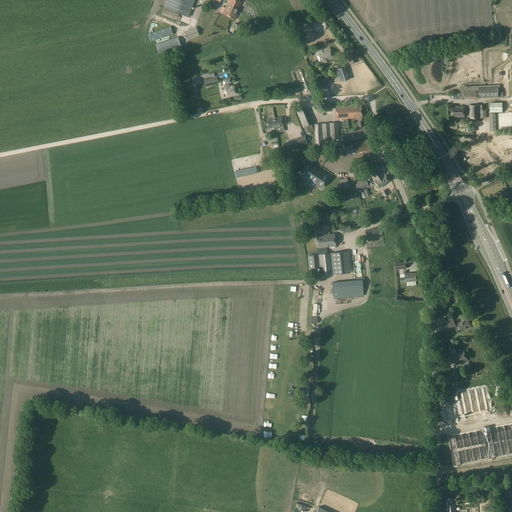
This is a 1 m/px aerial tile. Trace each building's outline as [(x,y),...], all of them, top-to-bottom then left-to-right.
[(166,0),(163,7),(188,17),(194,0),(166,0)] [(239,11),(238,10),(242,2),(237,0),(229,0),(223,14),(235,20),(239,11)] [(170,27),(148,34),(151,41),(172,34),(170,27)] [(184,32),(188,39),(199,35),(196,27),(184,32)] [(177,37),(156,43),(159,53),(180,47),(177,37)] [(326,62),(326,61),(333,58),(330,49),(316,53),(320,64),(326,62)] [(355,52),(346,55),(350,65),(358,62),(355,52)] [(344,66),(335,70),(339,83),(349,79),(344,66)] [(205,87),(218,83),(216,77),(203,80),(205,87)] [(225,85),(225,88),(224,88),(226,96),(235,94),(233,86),(232,86),(232,85),(230,86),(229,84),(231,84),(230,78),(222,80),(224,86),(225,85)] [(498,87),(478,88),(478,98),(498,97),(498,87)] [(477,99),(476,90),(464,91),(464,99),(477,99)] [(361,105),(336,107),(337,120),(345,119),(345,121),(343,122),(343,128),(348,127),(348,119),(362,117),(361,105)] [(469,105),(469,119),(479,118),(479,105),(469,105)] [(451,107),(451,117),(464,117),(464,107),(451,107)] [(296,112),(303,128),(312,124),(305,108),(296,112)] [(281,118),(266,120),(267,128),(283,126),(281,118)] [(313,124),(315,146),(323,146),(323,140),(339,139),(338,122),(313,124)] [(306,143),(304,137),(288,142),(290,149),(306,143)] [(299,174),(321,188),(329,176),(307,162),(299,174)] [(373,181),(375,183),(378,189),(389,181),(385,176),(376,164),(367,171),(373,181)] [(255,167),(236,171),(238,178),(257,173),(255,167)] [(342,179),(346,193),(339,195),(341,201),(352,198),(350,191),(346,178),(342,179)] [(369,186),(366,180),(354,184),(356,191),(369,186)] [(341,227),(343,233),(351,230),(349,224),(341,227)] [(380,227),(365,232),(368,241),(383,236),(380,227)] [(334,234),(316,236),(316,240),(315,240),(315,241),(315,244),(316,244),(317,244),(317,248),(335,246),(334,234)] [(351,273),(348,251),(308,255),(309,268),(319,267),(320,275),(333,274),(333,275),(351,273)] [(395,270),(396,270),(396,273),(399,273),(399,269),(406,269),(405,262),(395,263),(395,270)] [(405,274),(406,278),(401,278),(401,282),(417,281),(416,273),(409,274),(405,274)] [(360,277),(331,279),(331,295),(361,293),(360,277)] [(451,315),(445,318),(449,329),(456,326),(451,315)] [(468,319),(458,324),(461,331),(471,326),(468,319)] [(464,350),(452,356),(456,366),(468,360),(464,350)] [(484,384),(456,389),(461,414),(489,409),(484,384)] [(446,419),(453,418),(452,392),(444,392),(446,419)] [(511,420),(447,430),(452,461),(511,451),(511,420)] [(297,503),(295,508),(305,511),(306,506),(297,503)]
